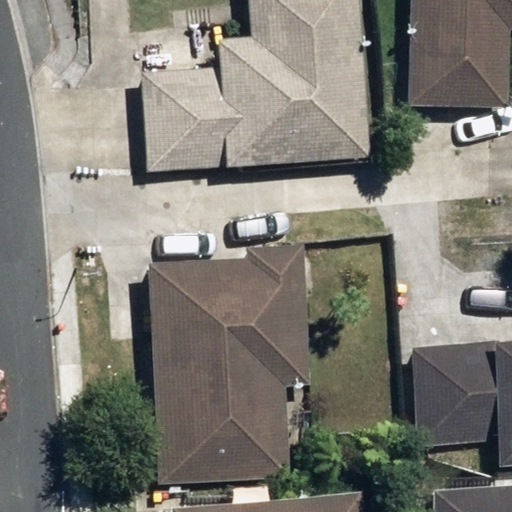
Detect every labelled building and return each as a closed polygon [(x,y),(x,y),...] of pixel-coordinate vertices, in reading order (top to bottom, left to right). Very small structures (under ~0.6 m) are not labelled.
[(138,75),(144,175),(367,160),(356,0),(245,0),(248,42),(213,45),(215,70),(138,75)] [(511,0),(408,0),(406,106),(506,109),(508,32),(511,32),(511,0)] [(142,265),(155,485),(287,478),(282,388),(307,387),(300,244),(242,246),(243,260),(142,265)] [(507,420),(509,444),(511,443),(511,340),(420,349),(428,428),(507,420)] [(511,511),(511,489),(423,497),(424,511),(511,511)] [(354,511),(353,497),(258,506),(258,511),(354,511)]
